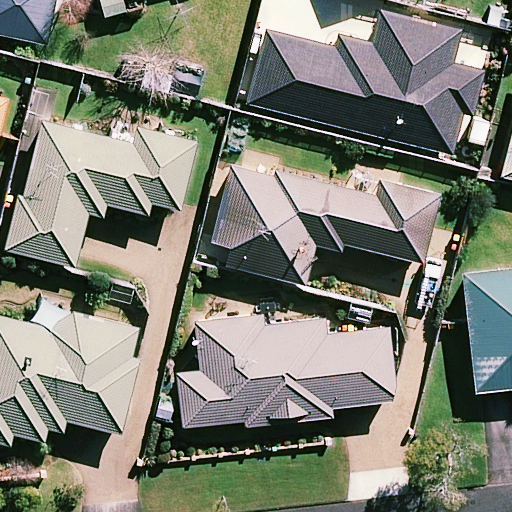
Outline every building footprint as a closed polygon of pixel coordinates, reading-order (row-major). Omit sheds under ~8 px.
[(57,0),(0,0),(0,35),(48,45),(57,0)] [(511,13),(511,0),(486,0),(482,21),(509,27),(511,13)] [(379,11),(371,42),(339,34),(335,49),(265,30),(245,104),(451,158),(461,118),(470,120),(482,73),(449,64),(457,31),(379,11)] [(0,135),(9,101),(0,99),(0,135)] [(102,217),(105,204),(148,215),(151,205),(177,211),(194,144),(131,128),(127,144),(38,121),(6,250),(73,267),(87,213),(102,217)] [(511,122),(498,176),(511,179),(511,122)] [(303,284),(311,250),(340,257),(343,244),(421,262),(436,198),(377,185),(374,197),(226,163),(203,261),(303,284)] [(511,270),(462,275),(474,392),(511,387),(511,270)] [(42,439),(45,427),(64,432),(66,421),(118,434),(143,329),(40,305),(35,325),(0,316),(0,442),(9,445),(12,432),(42,439)] [(260,325),(259,315),(198,320),(202,372),(176,374),(180,429),(329,418),(329,406),(393,402),(388,329),(324,334),(323,321),(260,325)]
